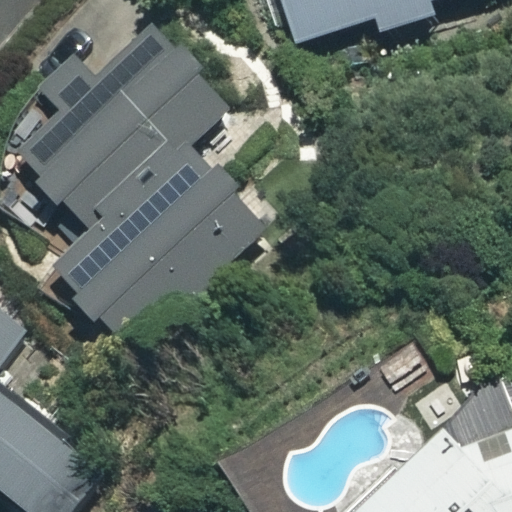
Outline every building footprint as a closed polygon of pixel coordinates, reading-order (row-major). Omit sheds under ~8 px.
[(296,0),(313,47),(389,21),(398,45),(451,27),(445,9),(470,0),(296,0)] [(34,156),(103,230),(199,141),(232,111),(163,37),(112,84),(92,62),(55,96),(75,118),(34,156)] [(103,230),(63,270),(142,357),(281,231),(199,141),(103,230)] [(0,481),(38,511),(78,511),(118,463),(7,374),(38,335),(0,305),(0,481)] [(401,458),(350,511),(511,511),(511,419),(464,427),(401,458)]
